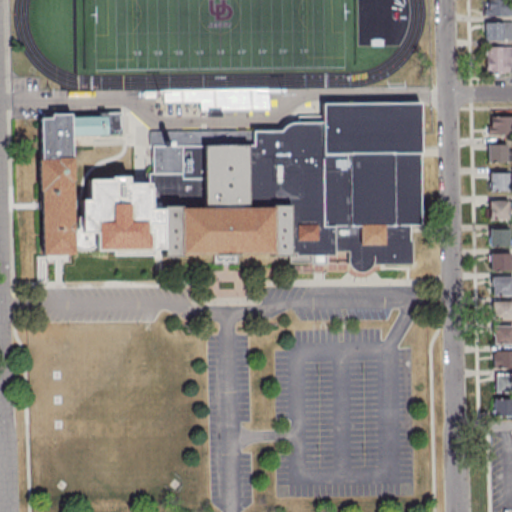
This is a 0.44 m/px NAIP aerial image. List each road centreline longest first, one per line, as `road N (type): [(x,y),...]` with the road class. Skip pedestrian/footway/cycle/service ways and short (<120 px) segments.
road 1 (residential): [(454,511),(442,0)]
road 2 (residential): [(3,511),(0,350)]
